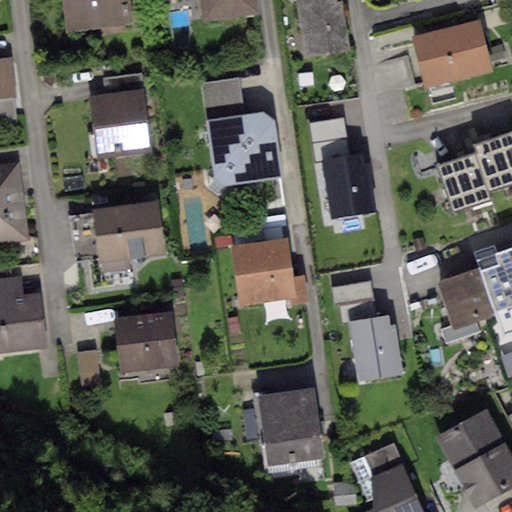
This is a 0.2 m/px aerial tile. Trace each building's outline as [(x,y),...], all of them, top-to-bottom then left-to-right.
[(130,0),(63,0),(68,33),(134,23),(130,0)] [(198,0),(202,23),(257,16),(255,0),(198,0)] [(294,0),(303,57),(349,50),(342,1),(337,2),(336,0),(294,0)] [(479,21),(412,36),(424,87),(491,72),(479,21)] [(501,46),(490,49),(493,62),(505,59),(501,46)] [(0,98),(16,97),(11,58),(0,58),(0,98)] [(103,78),(105,95),(143,90),(141,73),(103,78)] [(200,83),(205,120),(244,115),(238,77),(200,83)] [(105,95),(88,97),(96,159),(151,152),(143,90),(105,95)] [(244,115),(205,120),(213,177),(229,186),(284,178),(276,121),(263,112),(244,115)] [(475,154),(487,192),(511,184),(511,133),(473,145),(475,154)] [(323,160),(350,156),(347,138),(312,143),(315,161),(323,160)] [(350,156),(323,160),(332,221),(378,214),(370,162),(361,163),(360,154),(350,156)] [(487,192),(475,154),(438,165),(453,215),(490,203),(487,192)] [(20,164),(0,165),(0,245),(29,242),(20,164)] [(159,201),(91,211),(91,214),(97,254),(98,262),(166,252),(159,201)] [(97,254),(91,214),(70,217),(75,257),(97,254)] [(422,237),(413,240),(416,251),(425,248),(422,237)] [(287,238),(230,246),(239,306),(253,304),(294,298),(295,303),(308,301),(304,274),(292,276),(287,238)] [(493,245),(473,252),(478,266),(495,316),(502,336),(511,332),(511,248),(496,254),(493,245)] [(495,316),(478,266),(436,280),(450,326),(441,329),(445,343),(478,332),(475,322),(495,316)] [(0,298),(23,296),(20,276),(0,278),(0,298)] [(180,279),(170,281),(172,296),(182,294),(180,279)] [(23,296),(0,298),(0,352),(45,347),(38,294),(23,296)] [(349,321),(376,318),(373,300),(339,304),(341,322),(349,321)] [(171,313),(115,319),(120,372),(177,366),(171,313)] [(376,318),(349,321),(357,380),(402,374),(396,324),(390,325),(389,316),(376,318)] [(94,351),(78,353),(82,389),(99,387),(94,351)] [(511,351),(499,356),(507,378),(511,376),(511,351)] [(315,389),(258,396),(265,465),(323,458),(315,389)] [(511,455),(487,410),(436,438),(474,508),(511,487),(511,455)] [(423,511),(393,445),(348,465),(369,510),(364,511),(423,511)] [(349,482),(332,483),(333,507),(357,505),(355,485),(350,485),(349,482)]
